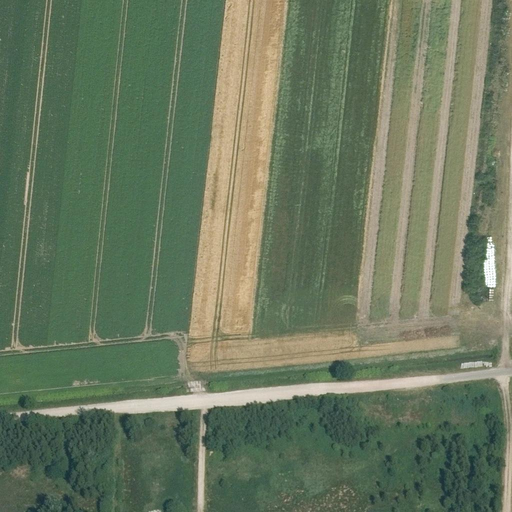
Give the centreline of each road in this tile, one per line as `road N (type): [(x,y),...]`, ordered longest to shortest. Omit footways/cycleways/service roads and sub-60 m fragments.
road 1 (unclassified): [(511,370),(0,420)]
road 2 (track): [(506,511),(511,263)]
